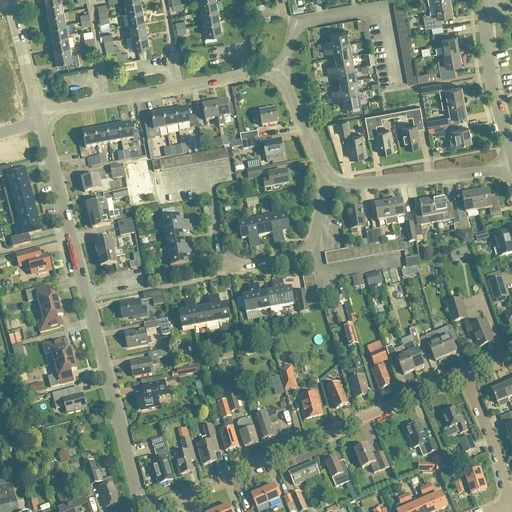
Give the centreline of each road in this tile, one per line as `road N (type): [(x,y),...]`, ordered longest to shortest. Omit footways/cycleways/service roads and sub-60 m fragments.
road 1 (residential): [(183,495),(465,376)]
road 2 (residential): [(142,511),(84,294)]
road 3 (residential): [(278,77),(301,26),(380,9),(392,82)]
road 4 (residential): [(329,185),(511,167)]
road 5 (residential): [(206,174),(229,265),(307,252)]
road 6 (residential): [(511,164),(484,13)]
road 7 (residential): [(509,502),(465,376)]
road 8 (residential): [(278,77),(329,185)]
